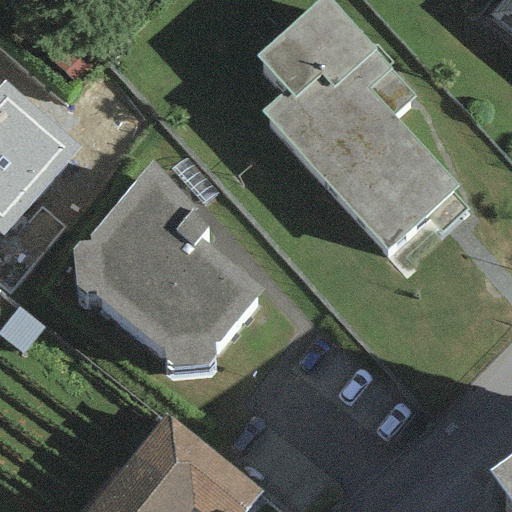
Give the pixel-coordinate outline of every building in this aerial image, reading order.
[(330,0),(318,0),(256,56),(287,90),(262,112),(387,250),(426,215),(441,232),(465,210),(450,193),(457,187),(392,115),(416,94),(330,0)] [(511,0),(504,0),(490,18),(511,35),(511,0)] [(80,148),(3,81),(0,84),(0,233),(3,236),(80,148)] [(209,227),(151,160),(88,238),(89,241),(78,241),(72,248),(75,287),(85,292),(96,290),(96,297),(164,349),(166,361),(172,365),(208,365),(215,356),(213,344),(219,344),(263,291),(200,238),(209,227)] [(244,511),(262,491),(165,414),(86,511),(244,511)] [(511,456),(491,471),(511,500),(511,456)]
